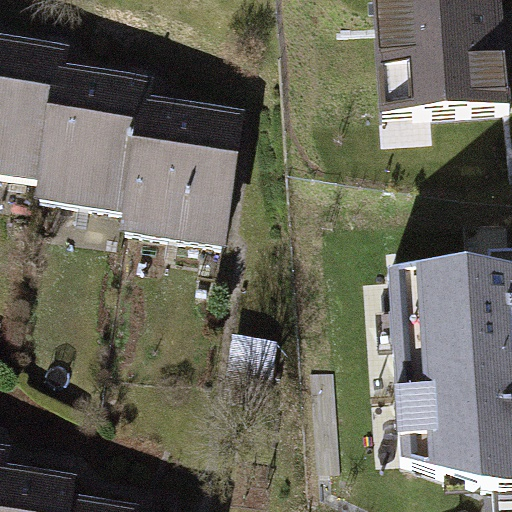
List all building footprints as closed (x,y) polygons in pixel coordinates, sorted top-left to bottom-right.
[(374,0),(383,122),(509,114),(498,0),(374,0)] [(0,165),(45,171),(60,57),(0,49),(0,165)] [(64,58),(60,57),(45,171),(42,193),(129,204),(127,224),(226,237),(241,123),(146,111),(148,90),(61,79),(64,58)] [(401,466),(445,481),(455,456),(479,455),(482,494),(511,491),(511,258),(490,260),(490,273),(466,271),(388,276),(391,321),(416,321),(419,352),(393,353),(401,466)] [(264,346),(235,341),(231,361),(261,366),(264,346)] [(0,456),(0,511),(68,511),(69,507),(72,487),(4,477),(7,457),(0,456)]
